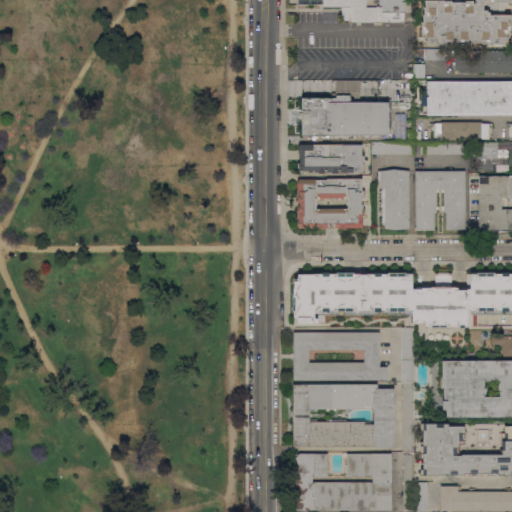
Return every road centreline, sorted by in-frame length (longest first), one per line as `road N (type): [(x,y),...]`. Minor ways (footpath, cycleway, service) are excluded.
road 1 (tertiary): [(264,511),(265,0)]
road 2 (residential): [(511,247),(265,248)]
